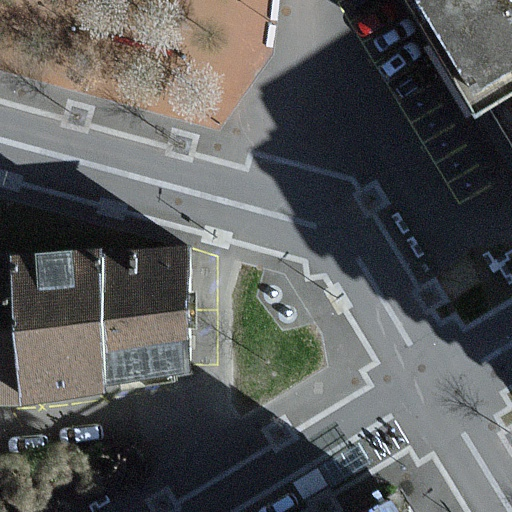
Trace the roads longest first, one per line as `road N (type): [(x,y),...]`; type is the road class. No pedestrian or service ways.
road 1 (residential): [(285,217),(0,139)]
road 2 (residential): [(433,380),(199,511)]
road 3 (residential): [(433,380),(353,254),(285,217)]
road 4 (residential): [(285,217),(306,0)]
road 5 (residential): [(433,380),(511,510)]
